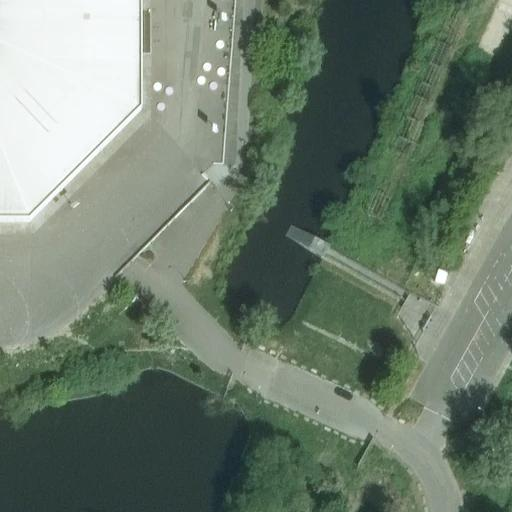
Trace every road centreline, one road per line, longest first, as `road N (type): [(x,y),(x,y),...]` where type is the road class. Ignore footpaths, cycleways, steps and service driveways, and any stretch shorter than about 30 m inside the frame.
road 1 (residential): [(196,0),(179,128),(55,259),(0,258)]
road 2 (residential): [(248,0),(234,184),(156,293)]
